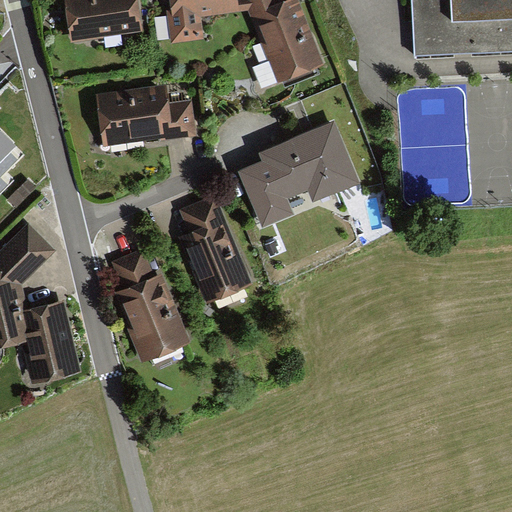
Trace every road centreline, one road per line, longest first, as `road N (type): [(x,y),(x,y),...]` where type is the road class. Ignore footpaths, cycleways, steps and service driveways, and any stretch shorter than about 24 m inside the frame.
road 1 (residential): [(73,224),(145,511)]
road 2 (residential): [(26,35),(73,224)]
road 3 (residential): [(73,224),(203,174)]
